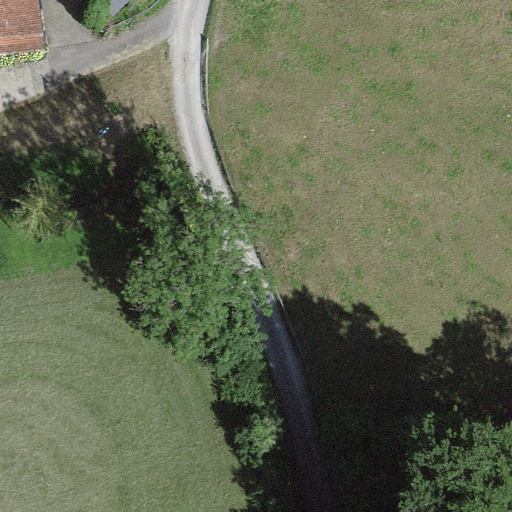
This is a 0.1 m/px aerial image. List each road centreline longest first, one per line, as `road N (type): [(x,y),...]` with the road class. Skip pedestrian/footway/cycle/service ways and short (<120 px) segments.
road 1 (track): [(195,0),(188,15),(190,109),(222,198),(291,328),(325,511)]
road 2 (track): [(0,99),(188,15)]
